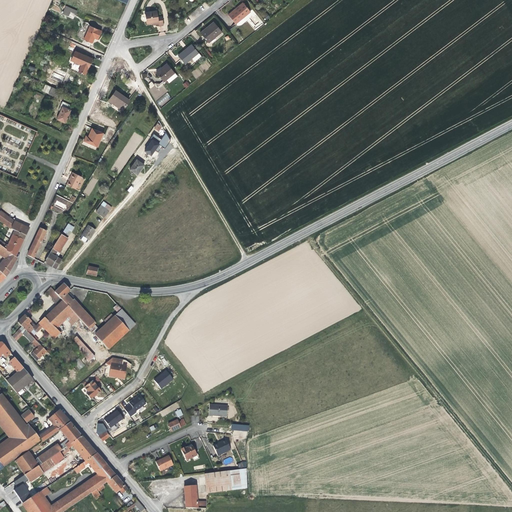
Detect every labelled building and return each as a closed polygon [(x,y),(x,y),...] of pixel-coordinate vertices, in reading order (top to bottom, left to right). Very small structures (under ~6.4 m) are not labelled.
[(235,24),(250,12),(243,3),(236,8),(236,9),(235,10),(234,11),(233,11),(228,15),(235,24)] [(68,16),(70,11),(76,14),(77,11),(66,6),(63,14),(68,16)] [(157,17),(156,11),(145,12),(146,24),(152,23),(158,22),(158,24),(158,26),(163,25),(162,17),(157,17)] [(206,31),(215,23),(213,22),(207,27),(205,29),(206,31)] [(208,43),(221,32),(215,23),(206,31),(205,29),(200,33),(208,43)] [(98,39),(101,31),(90,26),(84,39),(92,43),(94,38),(96,39),(98,39)] [(201,56),(192,45),(187,48),(188,49),(187,50),(186,50),(185,50),(178,56),(184,64),(191,58),(194,62),(201,56)] [(90,64),(92,59),(75,51),(71,60),(81,65),(78,72),(85,75),(90,64)] [(174,73),(167,63),(161,68),(156,72),(163,82),(174,73)] [(192,72),(195,78),(201,75),(198,69),(192,72)] [(55,91),(56,89),(47,85),(44,92),(53,96),(55,91)] [(122,110),(129,101),(115,91),(113,95),(109,100),(122,110)] [(160,106),(171,98),(167,93),(156,101),(160,106)] [(70,108),(71,106),(62,102),(58,110),(60,111),(57,119),(65,123),(70,110),(69,110),(70,108)] [(97,147),(103,133),(92,128),(89,135),(88,137),(86,136),(83,141),(97,147)] [(165,134),(162,139),(154,134),(143,152),(151,156),(155,150),(158,151),(161,145),(165,148),(171,138),(165,134)] [(140,171),(144,165),(136,159),(129,169),(137,175),(140,171)] [(75,189),(81,177),(72,172),(69,178),(66,184),(75,189)] [(84,192),(89,195),(93,188),(87,185),(84,192)] [(111,208),(103,202),(96,212),(100,215),(104,217),(111,208)] [(0,220),(11,229),(14,221),(0,211),(0,220)] [(26,236),(29,228),(14,221),(11,229),(15,231),(10,240),(8,246),(0,241),(0,240),(0,245),(16,257),(20,248),(26,236)] [(67,238),(74,227),(68,224),(61,235),(67,238)] [(89,240),(95,230),(88,226),(82,236),(84,237),(89,240)] [(38,248),(46,231),(40,228),(27,255),(33,258),(38,248)] [(57,258),(60,253),(58,252),(67,238),(61,235),(53,248),(44,263),(52,267),(57,258)] [(16,257),(0,245),(0,254),(6,260),(1,266),(10,273),(17,259),(17,258),(16,257)] [(56,269),(61,260),(57,258),(52,267),(54,268),(56,269)] [(10,273),(1,266),(0,266),(0,271),(6,277),(8,275),(10,273)] [(96,276),(98,268),(88,266),(87,274),(96,276)] [(94,322),(74,300),(75,299),(71,296),(68,292),(69,291),(64,284),(63,285),(55,292),(60,298),(63,301),(73,312),(79,319),(88,328),(94,322)] [(60,298),(55,292),(51,287),(50,287),(46,292),(50,295),(49,295),(53,299),(52,300),(55,303),(60,298)] [(58,325),(66,319),(73,312),(63,301),(57,306),(39,323),(42,326),(55,338),(63,330),(58,325)] [(135,324),(122,310),(115,316),(128,331),(135,324)] [(72,325),(79,319),(73,312),(66,319),(72,325)] [(18,321),(24,327),(30,323),(32,321),(25,313),(18,321)] [(106,322),(113,316),(111,313),(104,320),(106,322)] [(108,350),(128,331),(115,316),(94,335),(108,350)] [(40,328),(37,325),(36,326),(35,327),(32,325),(30,323),(24,327),(22,327),(26,331),(35,340),(36,341),(38,339),(34,335),(40,328)] [(23,334),(26,331),(22,327),(17,332),(12,337),(16,340),(23,334)] [(35,340),(26,331),(23,334),(31,343),(32,342),(35,340)] [(71,341),(89,361),(95,356),(77,336),(71,341)] [(37,360),(45,352),(46,353),(47,352),(36,341),(35,340),(32,342),(38,348),(34,351),(31,354),(37,360)] [(10,353),(1,343),(0,342),(0,355),(2,354),(6,358),(8,355),(10,353)] [(16,393),(33,379),(14,358),(12,360),(9,363),(17,373),(11,378),(11,377),(9,377),(8,376),(4,378),(7,382),(16,393)] [(80,370),(85,364),(78,358),(73,363),(80,370)] [(124,379),(127,366),(122,365),(123,360),(112,358),(105,364),(110,365),(109,375),(118,377),(118,378),(121,379),(124,379)] [(173,379),(166,370),(158,375),(154,379),(161,388),(173,379)] [(101,391),(92,381),(84,387),(88,392),(86,394),(90,399),(94,396),(101,391)] [(130,403),(137,411),(147,404),(140,394),(134,398),(129,402),(130,403)] [(26,426),(2,395),(0,396),(0,419),(13,436),(13,441),(0,449),(0,463),(3,467),(13,459),(40,440),(37,435),(28,424),(26,426)] [(130,403),(124,408),(130,416),(137,411),(130,403)] [(227,417),(227,406),(209,405),(208,416),(213,416),(215,416),(227,417)] [(180,409),(175,411),(178,417),(183,415),(180,409)] [(27,423),(34,417),(31,413),(28,410),(25,412),(23,414),(21,416),(27,423)] [(42,442),(60,430),(70,423),(59,410),(48,419),(50,421),(53,424),(54,426),(51,428),(49,427),(37,435),(40,440),(42,442)] [(111,414),(104,419),(110,426),(124,417),(117,410),(111,414)] [(13,436),(0,419),(0,425),(10,438),(0,444),(0,449),(13,441),(13,436)] [(183,426),(180,421),(178,422),(177,420),(168,424),(169,427),(171,432),(180,427),(183,426)] [(73,426),(70,423),(60,430),(64,435),(64,434),(74,427),(73,426)] [(247,439),(248,425),(231,424),(231,430),(233,430),(233,438),(247,439)] [(62,449),(67,446),(69,449),(73,446),(71,443),(82,436),(74,427),(64,434),(64,435),(67,439),(59,446),(58,444),(34,460),(28,451),(14,461),(24,475),(46,460),(52,456),(59,452),(62,449)] [(106,431),(98,436),(103,441),(110,437),(106,431)] [(80,452),(89,445),(88,443),(82,436),(71,443),(73,446),(80,452)] [(217,456),(230,450),(226,441),(219,444),(218,443),(213,446),(217,456)] [(85,461),(97,453),(90,446),(80,452),(79,453),(85,461)] [(197,455),(192,446),(186,449),(185,448),(181,450),(186,460),(197,455)] [(64,459),(62,456),(59,452),(52,456),(57,463),(64,459)] [(95,472),(106,464),(97,453),(85,461),(78,466),(81,470),(84,468),(85,466),(89,463),(95,472)] [(160,471),(173,465),(168,455),(161,459),(155,462),(160,471)] [(57,463),(52,456),(46,460),(51,467),(57,463)] [(33,487),(29,482),(51,467),(46,460),(24,475),(9,485),(22,504),(38,493),(33,487)] [(101,475),(110,469),(108,466),(106,464),(95,472),(100,478),(101,475)] [(107,482),(116,476),(110,469),(101,475),(100,478),(94,482),(93,481),(65,500),(70,507),(91,493),(103,485),(107,482)] [(244,488),(243,469),(216,473),(204,474),(207,493),(244,488)] [(119,480),(116,476),(107,482),(116,493),(119,490),(122,493),(127,489),(119,480)] [(44,489),(39,483),(33,487),(38,493),(44,489)] [(100,496),(97,492),(100,490),(99,490),(104,486),(103,485),(91,493),(95,499),(100,496)] [(197,501),(195,486),(184,487),(185,498),(186,508),(206,509),(206,502),(197,501)] [(50,493),(46,488),(44,489),(38,493),(41,498),(50,493)] [(41,498),(38,493),(22,504),(27,511),(50,511),(41,498)] [(63,511),(70,507),(65,500),(50,511),(63,511)] [(144,509),(138,501),(133,504),(135,506),(141,511),(144,509)]
